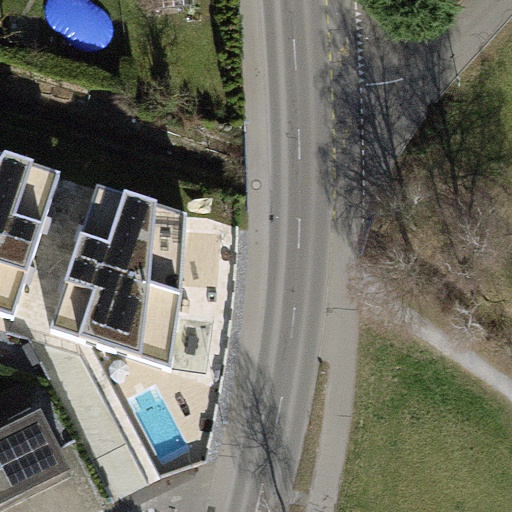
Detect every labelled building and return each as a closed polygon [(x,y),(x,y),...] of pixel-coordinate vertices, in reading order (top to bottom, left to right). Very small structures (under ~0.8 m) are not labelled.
[(0,241),(39,253),(61,179),(0,159),(0,241)] [(187,219),(97,191),(73,266),(182,301),(187,219)] [(0,314),(18,320),(39,253),(0,241),(0,314)] [(182,301),(73,266),(52,334),(176,375),(182,301)] [(0,444),(0,509),(70,475),(44,423),(0,444)]
